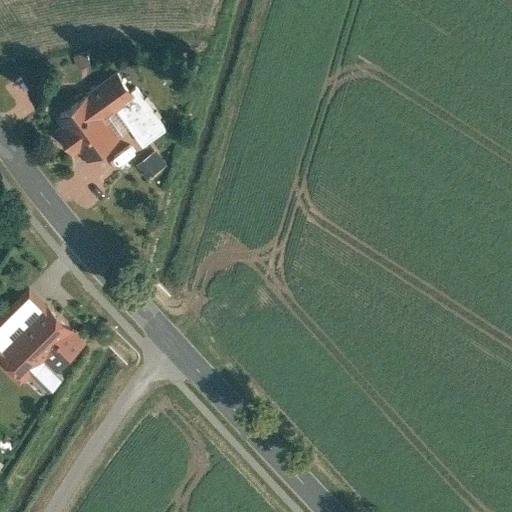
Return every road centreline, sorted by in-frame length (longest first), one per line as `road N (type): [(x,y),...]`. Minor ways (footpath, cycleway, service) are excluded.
road 1 (tertiary): [(0,147),(105,291),(316,511)]
road 2 (track): [(150,339),(106,390),(35,511)]
